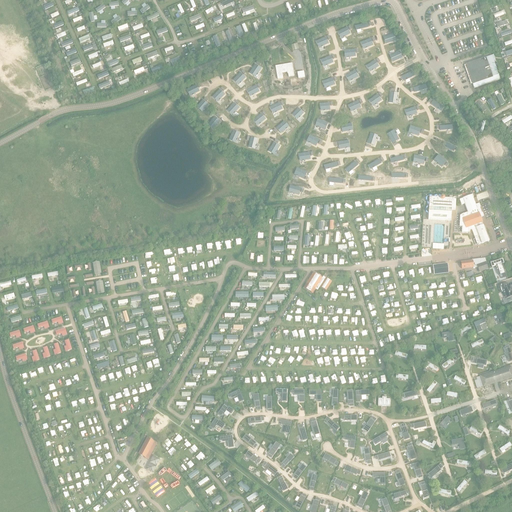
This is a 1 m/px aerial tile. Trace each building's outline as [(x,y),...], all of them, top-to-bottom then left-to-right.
[(76,8),(69,11),(70,14),(77,11),(77,10),(81,8),(79,6),(78,6),(77,6),(75,7),(76,8)] [(347,27),(340,29),(343,39),(346,38),(346,37),(349,36),(347,27)] [(393,34),(384,37),(385,40),(385,41),(386,44),(396,41),(393,34)] [(325,35),(315,39),(316,42),(317,41),(318,44),(327,41),(325,35)] [(370,39),(361,42),(362,46),(363,45),(364,49),(373,45),(370,39)] [(354,49),(344,51),(344,54),(345,54),(346,58),(355,56),(354,49)] [(97,53),(88,56),(89,59),(94,57),(95,58),(98,57),(98,56),(101,55),(99,51),(96,52),(97,53)] [(399,51),(390,55),(392,58),(391,59),(392,62),(402,58),(399,51)] [(499,74),(498,74),(494,62),(496,61),(493,55),(492,55),(466,64),(474,88),(500,79),(499,74)] [(330,56),(321,60),(322,63),(323,63),(324,66),(328,65),(333,63),(330,56)] [(375,60),(366,66),(368,69),(369,68),(370,71),(378,66),(375,60)] [(288,77),(294,76),(292,63),(275,66),(277,79),(283,78),(282,73),(287,72),(288,77)] [(255,65),(249,73),(252,75),(253,74),(256,76),(261,68),(255,65)] [(146,66),(143,67),(134,71),(135,75),(144,71),(148,69),(146,66)] [(354,71),(345,76),(347,79),(348,78),(350,81),(358,77),(354,71)] [(413,72),(401,77),(404,81),(415,76),(413,72)] [(240,73),(233,80),(235,83),(236,82),(239,85),(245,78),(240,73)] [(332,78),(322,82),(324,85),(326,88),(335,85),(332,78)] [(196,85),(187,90),(188,93),(189,93),(191,96),(199,91),(196,85)] [(256,85),(247,90),(248,93),(249,93),(251,96),(259,92),(256,85)] [(220,90),(212,97),(215,99),(218,101),(224,95),(220,90)] [(394,92),(386,99),(389,101),(390,100),(392,103),(399,96),(394,92)] [(377,95),(369,101),(371,103),(373,106),(381,100),(377,95)] [(497,97),(501,106),(505,104),(500,95),(497,97)] [(202,100),(196,107),(199,109),(200,109),(202,111),(208,105),(205,102),(205,103),(202,100)] [(444,107),(433,100),(431,104),(441,112),(444,107)] [(357,101),(348,105),(350,109),(350,108),(352,111),(360,107),(357,101)] [(477,103),(483,112),(486,110),(483,105),(484,104),(482,101),(480,102),(480,101),(477,103)] [(234,103),(227,111),(229,113),(230,112),(232,115),(239,108),(234,103)] [(279,103),(270,108),(271,111),(272,110),(274,113),(282,109),(279,103)] [(415,107),(405,110),(406,114),(407,113),(408,117),(417,114),(415,107)] [(298,109),(292,115),(294,117),(295,116),(298,119),(303,113),(301,111),(300,111),(298,109)] [(262,115),(253,120),(254,123),(255,122),(256,125),(265,121),(262,115)] [(511,118),(511,116),(502,121),(503,124),(511,118)] [(214,117),(208,125),(210,127),(211,126),(214,129),(220,121),(214,117)] [(317,123),(316,126),(325,130),(327,123),(318,119),(316,123),(317,123)] [(284,121),(276,128),(281,133),(288,127),(285,125),(286,124),(284,121)] [(351,123),(341,125),(342,132),(352,130),(351,127),(352,127),(351,123)] [(233,130),(229,140),(232,141),(232,140),(236,142),(239,133),(233,130)] [(395,132),(386,135),(387,138),(389,141),(398,138),(395,132)] [(371,134),(367,143),(374,146),(377,137),(374,136),(374,135),(371,134)] [(418,134),(408,135),(408,138),(409,138),(410,142),(419,141),(418,134)] [(309,139),(307,142),(316,146),(319,140),(310,135),(308,138),(309,139)] [(251,137),(248,147),(251,148),(252,147),(255,148),(257,139),(251,137)] [(343,141),(333,146),(334,149),(335,149),(336,152),(345,148),(343,141)] [(456,146),(445,141),(443,146),(454,151),(456,146)] [(273,142),(268,151),(271,153),(271,152),(275,154),(279,146),(273,142)] [(309,153),(299,154),(299,158),(300,157),(301,161),(310,159),(309,153)] [(425,157),(414,155),(413,162),(423,164),(425,157)] [(439,155),(434,160),(442,167),(447,162),(439,155)] [(379,159),(368,166),(371,170),(382,163),(379,159)] [(355,162),(345,170),(348,174),(358,165),(355,162)] [(296,172),(295,175),(303,179),(306,173),(297,168),(295,171),(296,172)] [(300,188),(290,185),(288,192),(299,195),(300,188)] [(453,197),(453,198),(444,198),(444,197),(443,196),(442,196),(429,195),(428,219),(451,221),(451,210),(455,210),(456,197),(453,197)] [(479,203),(475,205),(472,195),(459,200),(461,205),(464,204),(467,212),(461,215),(460,215),(460,226),(462,227),(462,232),(469,233),(470,230),(472,230),(477,245),(489,241),(482,222),(480,217),(483,216),(479,203)] [(478,272),(487,269),(485,263),(484,258),(472,260),(461,261),(461,269),(473,268),(477,268),(478,272)] [(498,275),(505,273),(502,264),(504,263),(502,259),(490,263),(492,267),(495,266),(498,275)] [(446,265),(431,266),(433,275),(447,274),(446,265)] [(323,276),(322,278),(313,273),(303,288),(312,294),(315,289),(317,290),(320,287),(326,291),(332,282),(323,276)] [(510,286),(508,287),(507,283),(498,286),(500,293),(503,292),(505,299),(511,296),(511,292),(510,289),(511,289),(510,286)] [(502,312),(492,316),(494,321),(500,318),(501,324),(506,322),(502,312)] [(483,319),(474,323),(478,332),(482,331),(479,325),(485,322),(483,319)] [(469,325),(458,331),(460,334),(471,328),(469,325)] [(452,332),(441,333),(442,339),(448,338),(448,342),(454,341),(452,332)] [(482,339),(470,344),(472,348),(483,343),(482,339)] [(452,358),(442,365),(444,368),(454,361),(452,358)] [(476,358),(474,361),(485,366),(487,363),(476,358)] [(428,362),(426,365),(436,371),(438,368),(428,362)] [(480,376),(483,386),(511,377),(511,371),(511,367),(480,376)] [(455,376),(453,379),(464,385),(466,382),(455,376)] [(434,381),(426,390),(429,393),(437,383),(434,381)] [(287,390),(276,389),(276,392),(278,393),(278,394),(282,394),(282,402),(286,402),(287,390)] [(239,390),(228,395),(229,397),(231,397),(232,398),(236,396),(239,402),(243,400),(239,390)] [(321,390),(309,390),(309,395),(316,395),(316,400),(318,400),(318,402),(321,402),(321,390)] [(368,390),(356,391),(357,402),(360,402),(360,400),(361,400),(361,395),(368,395),(368,390)] [(304,391),(292,391),(292,394),(294,394),(294,395),(300,395),(300,402),(304,402),(304,391)] [(407,391),(405,394),(417,399),(418,396),(407,391)] [(495,400),(482,404),(483,409),(497,404),(495,400)] [(224,404),(220,410),(224,412),(226,410),(231,414),(233,410),(224,404)] [(468,407),(460,416),(463,419),(471,410),(468,407)] [(447,416),(439,425),(441,427),(450,419),(447,416)] [(327,417),(325,420),(327,422),(327,423),(336,431),(339,427),(327,417)] [(370,419),(363,429),(367,432),(376,419),(373,417),(372,420),(370,419)] [(215,419),(208,428),(211,430),(212,428),(213,429),(216,425),(222,429),(224,425),(215,419)] [(280,419),(279,422),(281,423),(281,424),(286,426),(284,433),(288,434),(291,422),(280,419)] [(424,422),(414,429),(416,432),(426,425),(424,422)] [(402,428),(401,428),(405,440),(409,438),(404,424),(401,425),(402,428)] [(301,425),(298,426),(299,429),(301,436),(301,437),(302,440),(307,439),(304,427),(302,428),(301,425)] [(499,425),(498,428),(508,435),(509,432),(499,425)] [(471,426),(470,429),(480,435),(482,432),(471,426)] [(386,433),(372,440),(375,444),(385,438),(385,437),(387,435),(386,433)] [(246,435),(243,438),(252,445),(255,448),(257,446),(254,444),(255,443),(246,435)] [(344,435),(343,438),(345,438),(345,440),(350,441),(349,448),(354,448),(355,437),(344,435)] [(232,436),(220,437),(220,440),(222,440),(222,441),(228,440),(228,443),(228,447),(229,446),(229,447),(233,447),(232,436)] [(138,454),(148,460),(157,443),(147,437),(138,454)] [(463,438),(451,440),(452,445),(459,444),(460,449),(465,449),(463,438)] [(424,440),(422,443),(433,449),(434,445),(424,440)] [(509,442),(499,449),(501,452),(511,445),(509,442)] [(270,454),(268,456),(271,458),(273,455),(279,445),(276,443),(269,453),(270,454)] [(409,447),(407,448),(411,460),(416,458),(411,444),(408,444),(409,447)] [(484,450),(474,456),(476,459),(486,453),(484,450)] [(248,452),(245,455),(255,463),(256,462),(258,463),(260,461),(248,452)] [(283,464),(281,467),(283,469),(293,457),(290,454),(282,463),(283,464)] [(325,454),(323,458),(336,466),(338,463),(335,462),(336,460),(325,454)] [(146,469),(152,473),(160,459),(153,455),(146,469)] [(218,460),(209,466),(212,469),(217,465),(218,466),(219,465),(218,464),(220,463),(218,460)] [(265,462),(263,465),(265,466),(264,467),(268,470),(265,473),(269,476),(272,473),(274,475),(277,471),(265,462)] [(417,463),(413,465),(417,476),(419,476),(419,478),(422,477),(417,463)] [(296,475),(294,477),(296,479),(299,476),(306,467),(302,464),(294,474),(296,475)] [(511,465),(510,464),(502,473),(505,475),(511,467),(511,465)] [(346,466),(344,470),(356,475),(356,473),(359,474),(360,471),(346,466)] [(433,467),(427,477),(430,479),(436,468),(433,467)] [(397,474),(396,475),(400,486),(405,484),(399,470),(396,471),(397,474)] [(229,471),(220,478),(222,481),(231,474),(229,471)] [(384,473),(373,473),(373,476),(375,476),(375,477),(378,477),(380,477),(380,484),(384,484),(384,473)] [(280,479),(278,480),(283,491),(287,489),(283,480),(281,476),(279,477),(280,479)] [(207,477),(198,483),(200,486),(209,480),(207,477)] [(334,478),(332,481),(335,482),(334,483),(345,489),(347,485),(337,480),(334,478)] [(464,480),(456,489),(459,492),(467,482),(464,480)] [(249,489),(241,482),(238,485),(246,492),(249,489)] [(422,486),(420,486),(424,498),(429,497),(424,482),(421,483),(422,486)] [(213,485),(205,491),(207,494),(215,488),(213,485)] [(407,490),(394,494),(395,499),(407,495),(406,493),(408,493),(407,490)] [(363,492),(358,503),(359,504),(358,507),(361,508),(367,494),(363,492)] [(254,493),(246,498),(248,501),(256,496),(254,493)] [(301,496),(295,507),(299,509),(306,496),(303,494),(302,496),(301,496)] [(314,500),(310,511),(315,511),(319,499),(316,498),(315,501),(314,500)] [(391,511),(386,499),(382,500),(386,511),(391,511)] [(234,510),(242,505),(240,502),(232,508),(234,510)]
